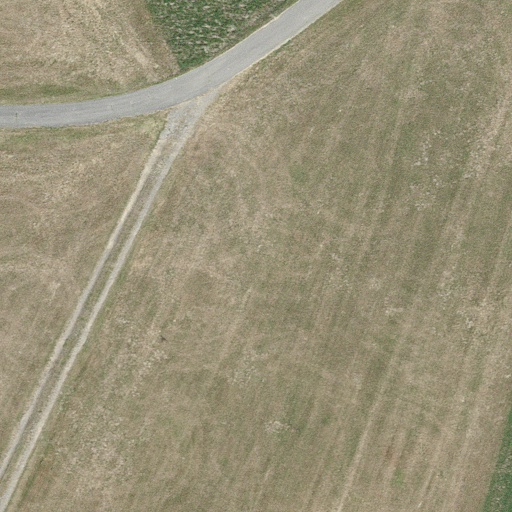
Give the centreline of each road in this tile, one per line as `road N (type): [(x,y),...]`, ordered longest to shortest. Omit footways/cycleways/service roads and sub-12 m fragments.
road 1 (track): [(0,508),(184,108)]
road 2 (track): [(332,0),(184,108),(0,110)]
